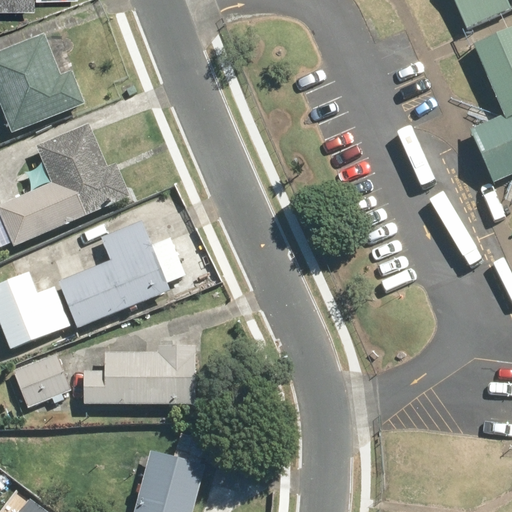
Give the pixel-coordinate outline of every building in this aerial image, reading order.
[(0,0),(0,9),(41,9),(41,0),(0,0)] [(511,0),(452,0),(465,31),(511,10),(511,0)] [(502,117),(511,112),(511,28),(472,45),(502,117)] [(53,31),(0,52),(0,87),(20,135),(85,109),(53,31)] [(511,114),(472,131),(496,186),(511,179),(511,114)] [(8,210),(23,246),(137,198),(122,162),(113,166),(95,126),(43,148),(60,188),(8,210)] [(488,206),(467,155),(447,163),(468,214),(488,206)] [(159,247),(149,222),(107,240),(115,261),(65,282),(85,330),(179,291),(160,247),(159,247)] [(511,300),(511,265),(495,228),(478,236),(508,303),(511,300)] [(0,307),(16,350),(52,336),(76,327),(63,289),(46,295),(37,273),(0,287),(0,307)] [(91,367),(91,408),(202,406),(202,384),(203,384),(203,348),(108,349),(109,366),(91,367)] [(60,357),(24,373),(40,408),(76,392),(60,357)] [(159,451),(141,511),(201,511),(215,466),(159,451)]
